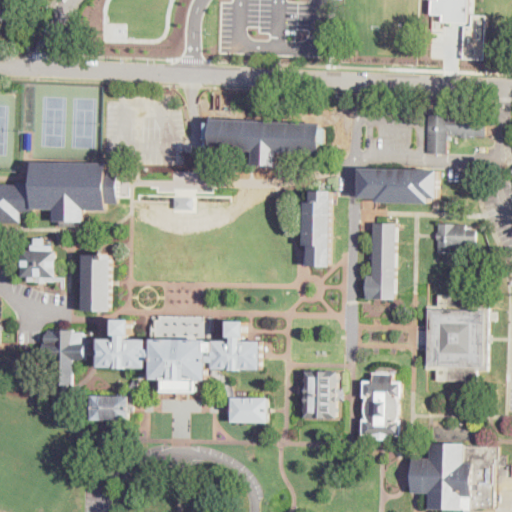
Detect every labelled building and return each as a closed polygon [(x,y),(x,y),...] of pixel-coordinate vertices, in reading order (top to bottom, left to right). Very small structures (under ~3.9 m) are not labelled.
[(18,0),(18,12),(12,12),(11,20),(0,19),(0,0),(18,0)] [(471,0),(470,22),(444,21),(444,14),(433,13),(433,0),(471,0)] [(465,58),(487,58),(488,14),(473,14),(473,25),(465,25),(465,58)] [(489,116),(488,136),(471,136),(471,139),(462,138),(462,135),(450,135),(449,154),(428,153),(430,114),(489,116)] [(324,123),(324,128),(330,128),(329,144),(323,144),(323,155),(281,153),(280,166),(255,165),(255,151),(213,149),(213,139),(207,138),(208,123),(214,123),(214,118),(324,123)] [(34,131),(33,148),(26,148),(26,131),(34,131)] [(122,203),(110,203),(110,210),(88,209),(87,221),(56,221),(57,209),(37,209),(37,213),(24,213),(24,223),(4,223),(4,224),(0,224),(0,184),(35,184),(35,162),(110,163),(110,170),(122,170),(122,203)] [(443,170),(442,198),(434,198),(434,203),(380,202),(380,197),(362,197),(363,168),(443,170)] [(336,191),(334,266),(311,265),(312,245),(307,245),(308,202),(314,202),(314,191),(336,191)] [(398,299),(369,298),(370,275),(376,275),(377,223),(400,224),(398,299)] [(479,230),(479,242),(468,242),(468,248),(453,247),(453,253),(440,253),(440,240),(438,240),(438,231),(441,232),(441,224),(469,224),(469,230),(479,230)] [(47,238),(46,245),(55,245),(55,250),(59,250),(58,278),(56,278),(56,282),(30,282),(30,277),(23,277),(24,267),(16,267),(16,259),(23,259),(24,250),(33,250),(33,245),(36,245),(36,238),(47,238)] [(115,311),(86,311),(87,255),(115,255),(115,311)] [(481,296),(481,307),(492,307),(492,311),(499,312),(499,320),(491,320),(490,370),(479,370),(479,381),(438,380),(439,369),(428,368),(428,344),(418,344),(419,330),(429,330),(430,306),(440,306),(441,295),(481,296)] [(86,333),(86,339),(91,339),(91,350),(101,350),(102,338),(151,339),(151,349),(155,349),(156,339),(212,340),(212,343),(217,343),(217,339),(266,340),(266,370),(216,369),(216,362),(212,362),(211,380),(201,380),(201,392),(166,391),(166,380),(155,380),(155,361),(151,360),(151,369),(101,368),(101,356),(88,355),(87,360),(75,360),(75,385),(57,385),(58,360),(46,359),(46,341),(47,341),(47,334),(49,334),(49,325),(55,325),(55,329),(75,330),(75,333),(86,333)] [(341,417),(308,417),(309,370),(342,371),(341,417)] [(397,381),(406,382),(405,398),(402,398),(403,402),(404,409),(404,413),(401,420),(406,420),(405,436),(394,436),(394,439),(376,439),(376,436),(365,435),(365,419),(370,419),(368,413),(367,408),(369,401),(370,397),(366,397),(367,381),(376,381),(376,373),(397,374),(397,381)] [(137,413),(132,413),(132,420),(94,420),(95,395),(132,396),(132,404),(137,404),(137,413)] [(272,398),(271,422),(235,421),(235,414),(229,414),(230,405),(234,405),(235,397),(272,398)] [(508,456),(508,465),(498,465),(497,508),(433,506),(433,493),(414,492),(415,487),(413,487),(413,463),(416,463),(416,458),(433,458),(434,442),(468,443),(468,446),(502,446),(502,456),(508,456)]
